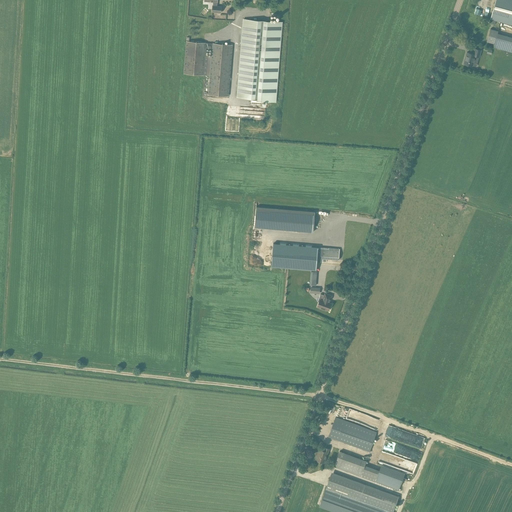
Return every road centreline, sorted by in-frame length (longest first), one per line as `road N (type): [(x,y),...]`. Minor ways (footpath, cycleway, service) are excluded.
road 1 (tertiary): [(276,511),(463,0)]
road 2 (track): [(0,358),(318,394)]
road 3 (track): [(511,464),(318,394)]
